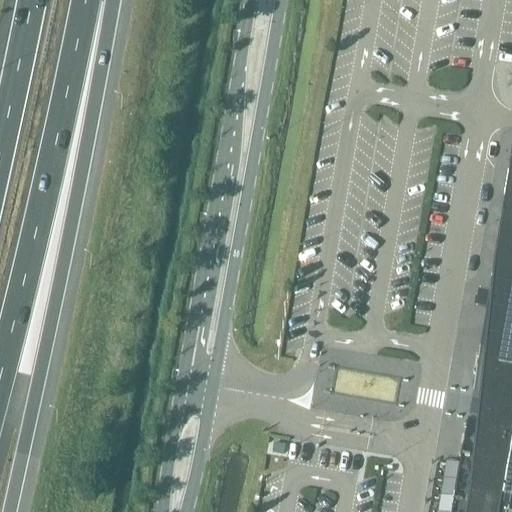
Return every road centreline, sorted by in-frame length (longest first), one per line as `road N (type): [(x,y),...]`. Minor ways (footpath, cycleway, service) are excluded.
road 1 (motorway): [(11,511),(108,0)]
road 2 (tertiary): [(210,390),(281,0)]
road 3 (motorway): [(0,383),(87,0)]
road 4 (tertiary): [(249,0),(182,385)]
road 5 (unclassified): [(210,390),(267,400),(294,422),(420,443)]
road 6 (motorway): [(33,0),(0,154)]
road 7 (tertiary): [(182,385),(162,511)]
road 8 (tertiary): [(186,511),(210,390)]
